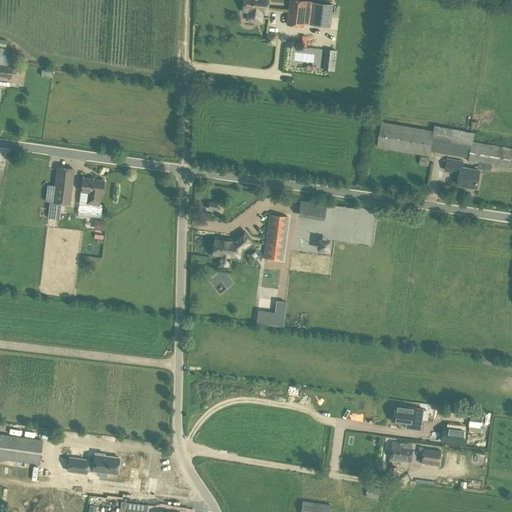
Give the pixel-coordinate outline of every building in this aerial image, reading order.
[(243,0),(242,12),(247,13),(247,20),(261,22),(262,15),(266,15),(267,0),(243,0)] [(297,0),(288,0),(286,25),(303,28),(303,25),(311,26),(313,3),(306,2),(306,1),(297,0)] [(314,4),(311,24),(328,27),(331,6),(314,4)] [(0,48),(0,76),(11,78),(13,57),(6,49),(0,48)] [(206,79),(209,83),(213,85),(216,82),(213,79),(209,75),(206,79)] [(511,148),(472,142),(473,134),(435,127),(435,131),(382,121),(380,128),(377,147),(430,156),(431,151),(469,158),(468,162),(478,164),(478,168),(491,170),(491,166),(511,169),(511,148)] [(420,156),(419,166),(429,167),(430,158),(420,156)] [(447,159),(445,171),(459,174),(457,185),(477,189),(480,170),(462,167),(463,162),(447,159)] [(49,201),(47,219),(58,219),(59,206),(57,206),(57,203),(69,204),(73,169),(56,167),(52,201),(49,201)] [(78,203),(77,215),(100,218),(101,206),(99,205),(100,194),(102,195),(104,181),(82,178),(81,192),(88,193),(87,204),(78,203)] [(304,201),(302,213),(325,216),(326,204),(304,201)] [(351,216),(353,202),(336,201),(335,215),(351,216)] [(269,215),(264,258),(282,260),(287,217),(269,215)] [(94,220),(93,229),(104,231),(105,221),(94,220)] [(296,224),(297,235),(309,235),(309,224),(296,224)] [(215,237),(212,255),(219,256),(218,265),(229,266),(230,258),(240,259),(241,251),(252,242),(244,231),(233,240),(215,237)] [(360,407),(382,407),(382,398),(360,397),(360,407)] [(420,430),(423,409),(394,405),(392,421),(406,423),(405,428),(412,429),(420,430)] [(455,443),(456,430),(435,427),(434,441),(455,443)] [(0,435),(0,458),(39,464),(42,441),(0,435)] [(391,442),(389,460),(410,462),(412,447),(401,445),(401,443),(391,442)] [(422,448),(420,463),(439,465),(441,451),(422,448)] [(117,474),(119,458),(112,457),(108,456),(108,457),(104,456),(104,453),(95,452),(93,463),(88,462),(88,460),(69,457),(67,470),(86,473),(87,470),(97,471),(97,475),(106,476),(107,472),(117,474)] [(169,459),(162,461),(164,472),(160,473),(161,479),(172,477),(169,459)] [(127,463),(127,473),(135,473),(135,463),(127,463)] [(390,467),(389,475),(396,476),(397,467),(390,467)] [(18,480),(17,492),(38,495),(40,483),(18,480)] [(367,485),(364,496),(377,499),(379,488),(367,485)] [(302,502),(300,511),(329,511),(330,506),(302,502)]
